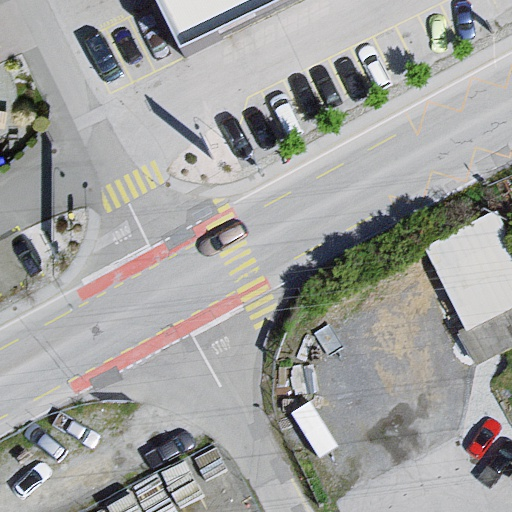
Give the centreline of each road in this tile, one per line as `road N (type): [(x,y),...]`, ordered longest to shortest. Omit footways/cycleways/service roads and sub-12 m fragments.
road 1 (tertiary): [(173,290),(511,105)]
road 2 (unclassified): [(173,290),(288,511)]
road 3 (tertiary): [(0,383),(173,290)]
